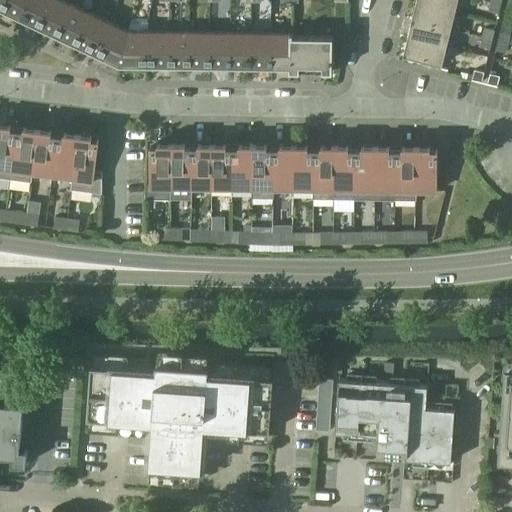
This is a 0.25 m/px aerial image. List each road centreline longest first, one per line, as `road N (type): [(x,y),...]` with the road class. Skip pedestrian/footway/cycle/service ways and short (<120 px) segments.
road 1 (residential): [(362,93),(126,95),(0,81)]
road 2 (secondary): [(301,278),(0,243)]
road 3 (secondary): [(0,273),(301,278)]
road 4 (secondary): [(301,278),(511,262)]
road 5 (residential): [(511,128),(362,93)]
